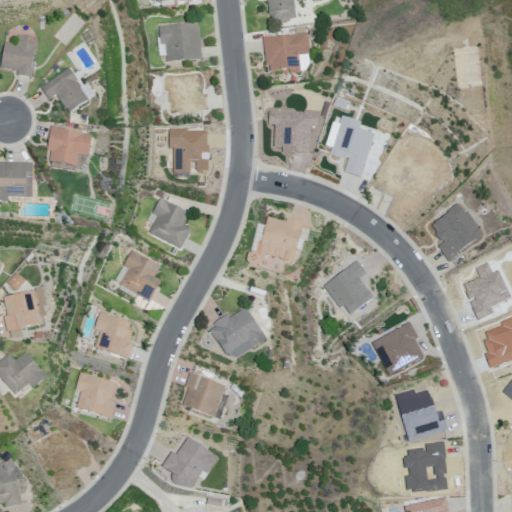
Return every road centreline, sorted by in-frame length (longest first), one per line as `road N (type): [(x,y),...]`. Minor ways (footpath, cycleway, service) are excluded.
road 1 (residential): [(81,511),(130,459),(169,341),(236,203),(244,134),(228,0)]
road 2 (residential): [(483,511),(469,381),(420,273),(351,208),(308,190),(241,178)]
